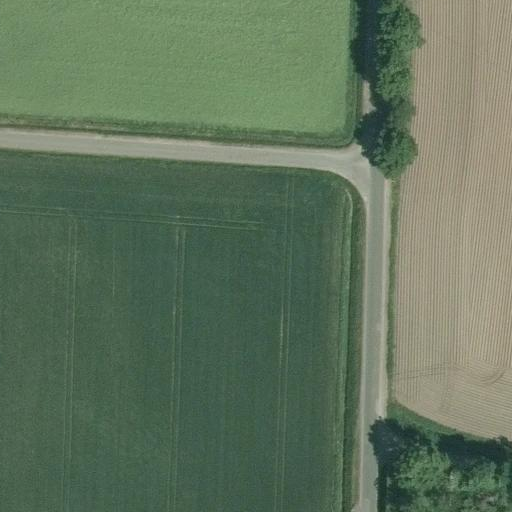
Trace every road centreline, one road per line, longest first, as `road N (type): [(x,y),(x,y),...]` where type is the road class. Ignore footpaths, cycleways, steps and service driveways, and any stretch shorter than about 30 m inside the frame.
road 1 (unclassified): [(378,169),(0,147)]
road 2 (unclassified): [(370,511),(378,169)]
road 3 (unclassified): [(378,169),(383,0)]
